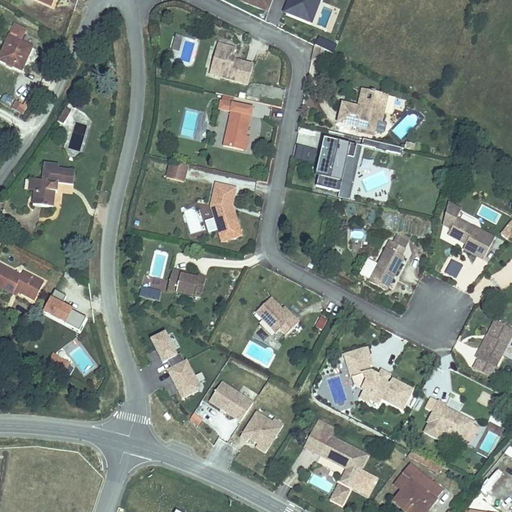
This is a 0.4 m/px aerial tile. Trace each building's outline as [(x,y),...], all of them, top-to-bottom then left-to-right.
[(274,0),(245,0),(244,4),(269,13),(274,0)] [(325,4),(326,0),(295,0),(292,12),(312,19),(318,1),(325,4)] [(319,21),(325,4),(318,1),(312,19),(319,21)] [(8,24),(0,52),(0,61),(23,69),(30,44),(17,41),(21,28),(8,24)] [(180,51),(183,36),(175,35),(171,49),(180,51)] [(325,47),(313,41),(310,59),(322,61),(325,47)] [(216,44),(209,74),(247,84),(252,65),(232,60),(234,49),(216,44)] [(363,106),(367,88),(360,86),(355,104),(363,106)] [(342,101),(338,120),(374,129),(377,118),(381,119),(383,111),(377,109),(382,91),(367,88),(363,106),(355,104),(342,101)] [(388,93),(382,91),(377,109),(383,111),(388,93)] [(23,116),(28,105),(16,100),(11,112),(23,116)] [(224,147),(244,151),(253,109),(222,103),(220,110),(231,113),(224,147)] [(333,151),(336,139),(325,136),(319,162),(323,163),(326,149),(333,151)] [(319,181),(343,187),(345,178),(351,154),(360,156),(363,145),(336,139),(333,151),(326,149),(323,163),(319,181)] [(381,143),(380,149),(399,154),(400,149),(381,143)] [(297,146),(294,159),(314,163),(316,150),(297,146)] [(360,156),(351,154),(345,178),(354,180),(360,156)] [(189,166),(171,162),(168,178),(186,182),(189,166)] [(45,180),(26,179),(26,191),(34,192),(34,205),(53,206),(54,191),(60,191),(60,190),(60,181),(76,182),(76,168),(62,167),(62,164),(46,163),(45,180)] [(235,186),(255,188),(256,183),(236,180),(235,186)] [(236,190),(216,184),(210,208),(215,225),(237,218),(233,204),(236,190)] [(452,230),(449,236),(469,244),(467,248),(486,257),(495,235),(456,219),(460,210),(448,206),(445,227),(452,230)] [(387,213),(384,227),(391,229),(394,215),(387,213)] [(237,218),(215,225),(217,231),(239,225),(237,218)] [(511,243),(511,241),(511,220),(500,234),(511,243)] [(408,241),(413,233),(402,228),(397,235),(408,241)] [(390,241),(369,279),(387,288),(408,250),(405,248),(408,241),(397,235),(393,243),(390,241)] [(0,289),(11,295),(14,289),(22,292),(30,296),(34,287),(40,290),(44,282),(23,273),(21,276),(0,266),(0,289)] [(174,268),(170,290),(198,295),(199,290),(208,292),(210,275),(201,273),(201,277),(189,275),(190,271),(174,268)] [(142,286),(140,297),(159,302),(162,291),(142,286)] [(34,287),(30,296),(36,299),(40,290),(34,287)] [(14,289),(11,295),(19,298),(22,292),(14,289)] [(274,293),(260,307),(282,328),(285,324),(292,331),(306,316),(300,310),(296,314),(285,304),(274,293)] [(66,324),(73,308),(49,298),(42,314),(66,324)] [(289,300),(285,304),(296,314),(300,310),(289,300)] [(66,324),(78,331),(86,317),(74,310),(66,324)] [(315,327),(323,331),(328,321),(320,317),(315,327)] [(474,358),(496,368),(511,334),(511,327),(493,318),(485,334),(492,337),(485,351),(479,348),(474,358)] [(150,339),(162,365),(178,357),(166,332),(150,339)] [(492,337),(485,334),(479,348),(485,351),(492,337)] [(370,346),(356,350),(358,358),(372,354),(370,346)] [(356,350),(344,354),(351,376),(363,372),(367,381),(357,403),(370,408),(371,403),(380,406),(384,398),(402,406),(412,386),(394,378),(392,385),(387,383),(378,380),(381,374),(374,372),(371,363),(375,362),(372,354),(358,358),(356,350)] [(62,369),(66,361),(53,354),(48,362),(62,369)] [(496,368),(474,358),(469,366),(491,377),(496,368)] [(187,360),(166,369),(181,400),(202,390),(187,360)] [(382,369),(381,374),(378,380),(387,383),(391,372),(382,369)] [(363,372),(351,376),(355,386),(363,390),(367,381),(363,372)] [(241,423),(254,402),(219,380),(196,417),(217,429),(226,414),(241,423)] [(439,401),(428,425),(463,442),(472,423),(446,410),(448,406),(439,401)] [(193,414),(189,421),(199,427),(203,420),(193,414)] [(321,456),(328,459),(337,440),(330,437),(321,456)] [(353,486),(368,455),(337,440),(328,459),(346,468),(341,480),(353,486)] [(447,489),(411,463),(403,472),(414,480),(406,491),(398,500),(414,511),(429,511),(433,508),(447,489)] [(414,480),(403,472),(395,483),(406,491),(414,480)]
